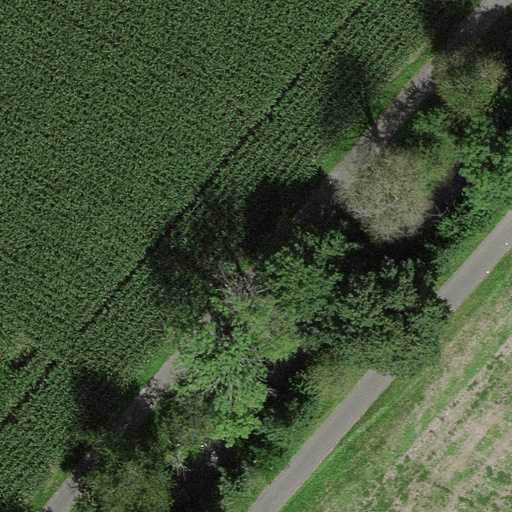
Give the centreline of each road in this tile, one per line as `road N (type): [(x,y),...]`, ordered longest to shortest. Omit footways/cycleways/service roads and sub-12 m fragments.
road 1 (track): [(502,0),(55,511)]
road 2 (track): [(511,227),(265,511)]
